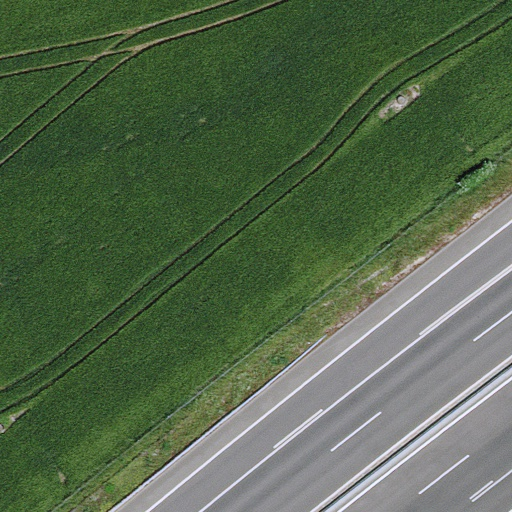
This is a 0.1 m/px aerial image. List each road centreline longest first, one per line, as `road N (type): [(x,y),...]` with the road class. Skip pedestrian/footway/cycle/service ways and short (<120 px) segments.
road 1 (motorway): [(511,267),(228,511)]
road 2 (motorway): [(511,310),(251,511)]
road 3 (motorway): [(396,511),(511,423)]
